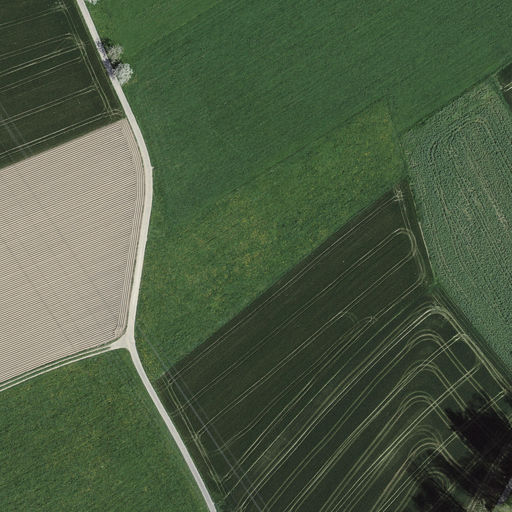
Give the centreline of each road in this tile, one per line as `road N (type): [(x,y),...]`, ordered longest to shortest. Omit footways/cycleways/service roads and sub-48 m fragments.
road 1 (track): [(212,511),(129,344),(148,167),(78,0)]
road 2 (track): [(129,344),(0,390)]
